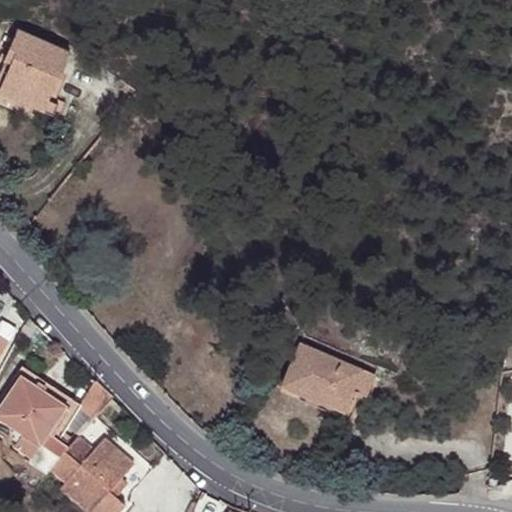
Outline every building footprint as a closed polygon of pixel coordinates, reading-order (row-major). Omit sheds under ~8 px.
[(0,73),(0,93),(53,118),(58,106),(49,102),(70,54),(19,32),(0,73)] [(9,224),(10,225),(23,215),(21,212),(9,224)] [(23,215),(10,225),(21,238),(33,224),(23,215)] [(26,327),(30,320),(25,314),(20,320),(26,327)] [(0,359),(9,345),(0,339),(0,359)] [(283,388),(351,417),(362,395),(367,398),(376,378),(302,345),(283,388)] [(18,375),(68,407),(72,401),(23,368),(18,375)] [(56,445),(59,441),(49,435),(68,407),(18,375),(1,400),(0,399),(0,419),(17,430),(14,434),(17,437),(14,441),(19,444),(42,459),(53,444),(56,445)] [(81,438),(113,400),(95,383),(68,426),(81,438)] [(95,451),(81,438),(71,449),(66,454),(80,466),(95,451)] [(51,472),(48,475),(86,511),(122,511),(126,508),(117,499),(128,485),(122,480),(136,465),(106,439),(95,451),(80,466),(66,454),(51,472)] [(66,454),(71,449),(59,441),(56,445),(53,444),(42,459),(19,444),(15,449),(51,472),(66,454)]
